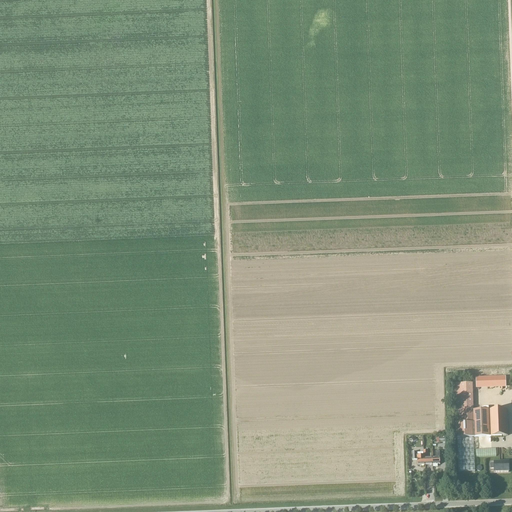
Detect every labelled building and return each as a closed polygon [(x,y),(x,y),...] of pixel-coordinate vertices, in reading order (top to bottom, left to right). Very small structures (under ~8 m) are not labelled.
[(454,394),(455,438),(507,436),(506,409),(473,411),(472,393),(472,383),(453,384),(454,394)] [(473,439),(457,440),(458,472),(474,472),(473,439)] [(440,465),(439,458),(440,458),(440,451),(435,451),(436,458),(432,459),(432,465),(440,465)] [(424,456),(423,456),(416,456),(415,452),(412,452),(412,460),(417,460),(417,466),(425,465),(424,459),(424,456)] [(508,472),(508,463),(493,463),(490,463),(490,468),(494,468),(494,472),(508,472)]
